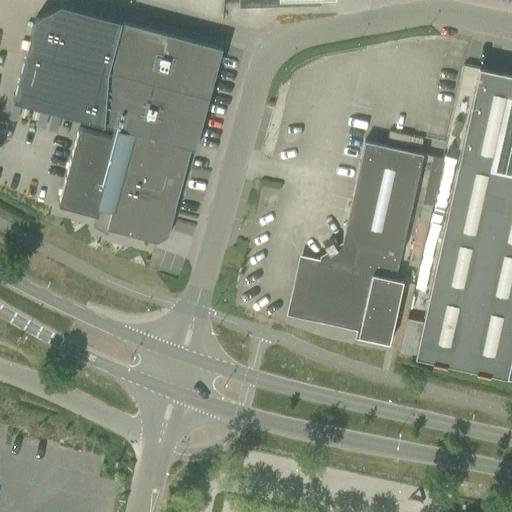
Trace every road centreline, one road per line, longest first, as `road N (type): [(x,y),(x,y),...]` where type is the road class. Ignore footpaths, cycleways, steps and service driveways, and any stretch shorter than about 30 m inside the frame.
road 1 (unclassified): [(194,309),(261,71),(277,48),(300,31),(453,7),(511,20)]
road 2 (primary): [(195,398),(342,440),(511,469)]
road 3 (primary): [(511,439),(206,365)]
road 4 (primary): [(168,353),(0,273)]
road 5 (unclassified): [(158,444),(0,369)]
road 6 (primary): [(0,310),(86,357),(156,383)]
